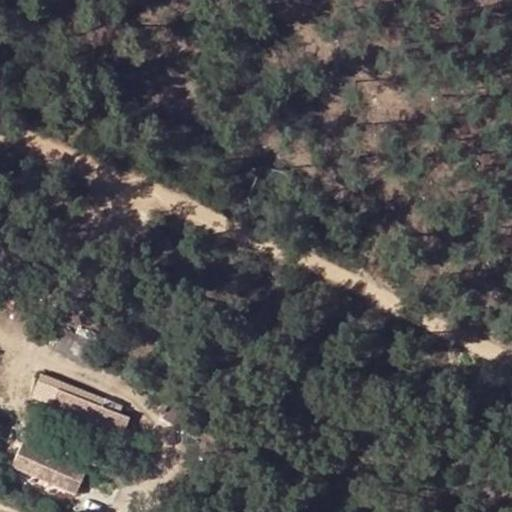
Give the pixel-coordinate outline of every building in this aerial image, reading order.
[(88,340),(61,330),(53,348),(81,360),(88,340)] [(103,406),(57,388),(51,404),(88,418),(114,427),(119,413),(112,410),(103,406)] [(106,398),(103,406),(112,410),(115,402),(106,398)] [(130,417),(119,413),(114,427),(88,418),(84,430),(119,443),(130,417)] [(21,443),(12,462),(35,472),(44,452),(21,443)] [(44,452),(35,472),(51,478),(59,459),(44,452)] [(51,478),(77,489),(82,477),(71,473),(74,465),(59,459),(51,478)]
